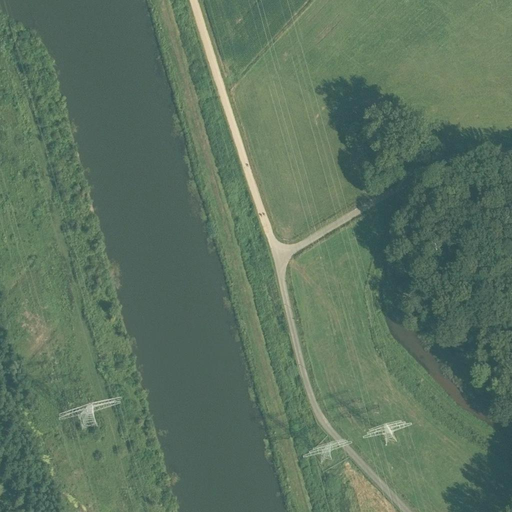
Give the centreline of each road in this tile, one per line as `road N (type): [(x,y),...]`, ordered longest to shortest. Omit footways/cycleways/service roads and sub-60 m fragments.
road 1 (unclassified): [(405,511),(320,420),(275,260),(462,154),(511,149)]
road 2 (track): [(511,438),(425,370),(392,328),(379,294),(391,196)]
road 3 (track): [(190,0),(275,260)]
